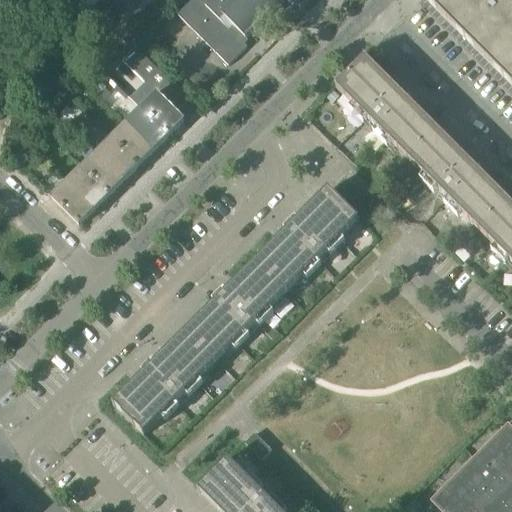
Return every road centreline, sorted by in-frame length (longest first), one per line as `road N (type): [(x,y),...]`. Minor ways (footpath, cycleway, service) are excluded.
road 1 (residential): [(3,458),(288,178),(245,135)]
road 2 (residential): [(100,284),(245,135)]
road 3 (residential): [(511,150),(370,10)]
road 4 (residential): [(245,135),(370,10)]
road 5 (residential): [(511,365),(411,265)]
road 6 (residential): [(0,383),(100,284)]
road 7 (residential): [(0,187),(100,284)]
